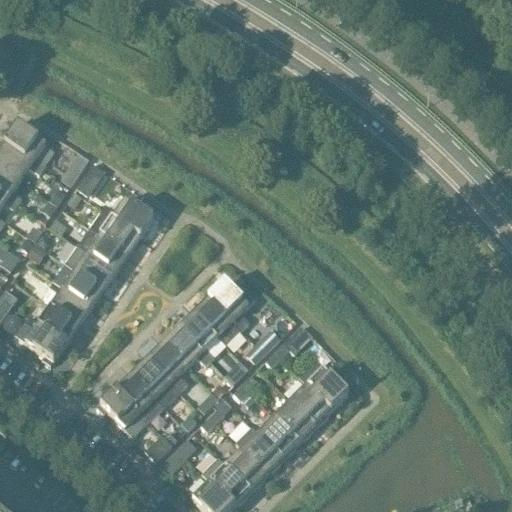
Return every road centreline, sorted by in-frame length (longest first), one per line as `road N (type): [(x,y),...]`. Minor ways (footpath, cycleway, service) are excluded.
road 1 (secondary): [(220,0),(357,87),(420,139),(511,237)]
road 2 (residential): [(138,511),(46,407),(0,378)]
